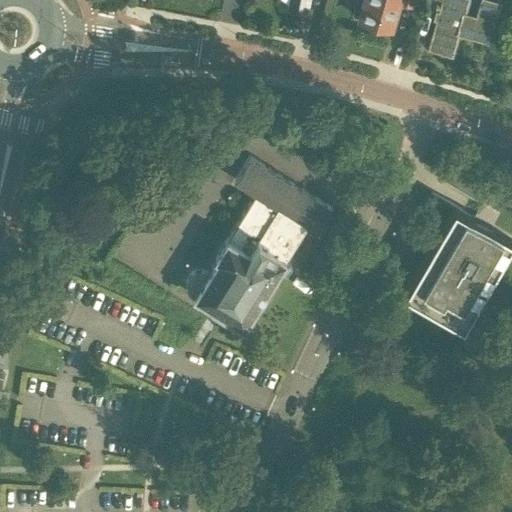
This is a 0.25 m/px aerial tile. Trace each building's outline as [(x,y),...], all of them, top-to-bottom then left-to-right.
[(290,0),(289,7),(307,11),(309,0),(290,0)] [(363,0),(359,16),(391,26),(398,1),(413,5),(414,0),(363,0)] [(442,0),(429,47),(452,54),(460,29),(487,37),(489,30),(491,31),(500,1),(497,0),(481,0),(477,15),(465,12),(467,0),(442,0)] [(197,146),(186,152),(190,161),(202,155),(197,146)] [(192,269),(186,280),(190,291),(194,293),(194,294),(197,296),(197,295),(242,323),(241,324),(244,325),(245,323),(245,322),(283,259),(284,260),(286,257),(284,256),(305,222),(317,229),(331,206),(250,154),(235,178),(255,191),(215,256),(218,257),(209,271),(205,268),(192,269)] [(511,238),(454,205),(404,291),(463,325),(511,240),(511,238)] [(37,227),(35,238),(51,242),(54,231),(37,227)]
